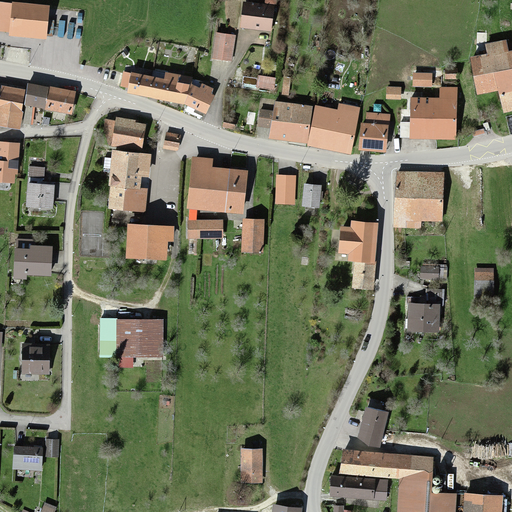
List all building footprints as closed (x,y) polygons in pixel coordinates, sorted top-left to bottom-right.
[(274,5),(243,2),(240,28),(271,31),(274,5)] [(0,6),(0,33),(42,37),(44,10),(0,6)] [(216,32),(212,58),(232,61),(236,35),(216,32)] [(502,115),(511,113),(511,54),(505,56),(503,46),(485,49),(487,59),(469,63),(476,96),(497,92),(502,115)] [(457,68),(445,68),(445,79),(457,79),(457,68)] [(131,72),(127,93),(184,104),(206,114),(215,95),(211,94),(214,88),(202,83),(200,88),(192,84),(193,77),(165,72),(164,79),(131,72)] [(432,73),(413,72),(413,86),(432,86),(432,73)] [(257,76),(256,89),(272,91),(273,78),(257,76)] [(402,87),(387,86),(386,99),(401,100),(402,87)] [(71,95),(26,87),(22,108),(68,116),(71,95)] [(410,97),(409,139),(456,140),(458,87),(440,87),(439,98),(410,97)] [(21,93),(0,90),(0,128),(16,131),(21,93)] [(308,144),(314,107),(275,101),(273,110),(271,128),(269,138),(308,144)] [(315,105),(314,107),(308,144),(307,146),(351,154),(360,107),(339,103),(337,109),(315,105)] [(273,110),(260,109),(258,126),(271,128),(273,110)] [(365,123),(360,122),(358,150),(386,152),(390,114),(366,112),(365,123)] [(116,121),(105,119),(102,142),(111,143),(111,147),(141,151),(145,124),(135,123),(135,120),(116,117),(116,121)] [(235,121),(223,119),(222,128),(233,129),(235,121)] [(180,135),(166,133),(164,145),(178,148),(180,135)] [(17,147),(0,145),(0,184),(14,186),(17,147)] [(152,153),(112,149),(108,186),(110,186),(108,208),(145,212),(147,193),(148,189),(144,188),(140,188),(141,182),(142,177),(150,177),(152,153)] [(212,160),(193,159),(190,208),(242,212),(245,172),(211,170),(212,160)] [(40,169),(28,169),(27,179),(39,179),(40,169)] [(444,172),(396,170),(394,228),(422,229),(422,221),(442,222),(444,172)] [(295,176),(277,176),(276,203),(294,204),(295,176)] [(305,185),(303,206),(319,207),(321,186),(305,185)] [(50,187),(26,187),(26,210),(50,210),(50,187)] [(223,220),(189,220),(188,237),(223,238),(223,220)] [(264,221),(243,220),(241,251),(262,252),(264,221)] [(373,289),(379,222),(350,220),(350,226),(340,225),(338,253),(348,254),(348,260),(354,261),(352,287),(373,289)] [(174,226),(128,224),(127,258),(166,259),(167,242),(173,242),(174,226)] [(33,242),(14,241),(14,250),(28,251),(28,249),(33,249),(33,242)] [(14,250),(12,250),(11,279),(46,280),(47,249),(33,249),(28,249),(28,251),(14,250)] [(444,267),(421,266),(420,281),(444,281),(444,267)] [(493,270),(473,271),(474,301),(493,301),(493,270)] [(444,289),(426,289),(426,303),(440,304),(440,306),(444,306),(444,289)] [(426,303),(408,303),(407,331),(440,332),(440,306),(440,304),(426,303)] [(158,323),(113,323),(113,358),(158,358),(158,323)] [(24,347),(19,347),(19,374),(45,375),(46,347),(39,347),(39,351),(24,350),(24,347)] [(364,411),(357,444),(378,448),(385,416),(364,411)] [(54,443),(45,443),(44,460),(54,460),(54,443)] [(11,450),(10,473),(37,474),(38,451),(11,450)] [(260,452),(240,452),(239,484),(259,485),(260,452)] [(431,459),(341,453),(340,475),(397,478),(395,511),(452,511),(453,496),(424,494),(425,478),(430,479),(431,459)] [(385,482),(330,478),(329,498),(384,502),(385,482)] [(498,511),(499,497),(461,494),(459,511),(498,511)]
